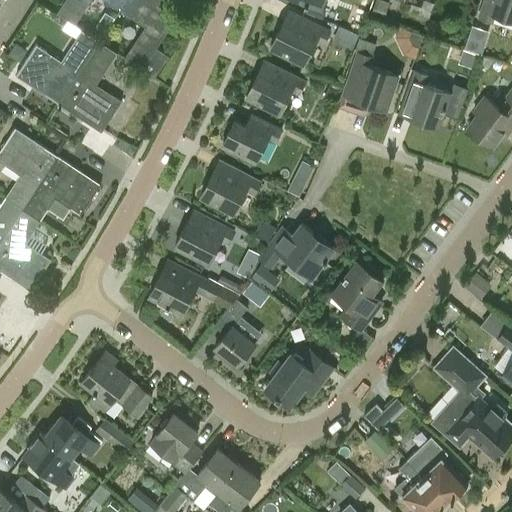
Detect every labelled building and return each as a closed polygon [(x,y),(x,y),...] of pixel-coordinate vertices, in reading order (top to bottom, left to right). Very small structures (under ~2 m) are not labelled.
[(104,0),(121,11),(127,0),(66,0),(57,13),(75,25),(91,0),(104,0)] [(171,0),(127,0),(121,11),(145,27),(125,57),(155,77),(169,56),(157,48),(184,8),(171,0)] [(511,21),(511,0),(484,0),(479,19),(491,23),(494,16),(511,21)] [(323,45),(325,41),(330,32),(300,17),(295,27),(284,22),(272,46),(305,62),(316,41),(323,45)] [(352,48),(359,32),(340,23),(332,39),(352,48)] [(473,23),(460,62),(476,67),(489,29),(473,23)] [(404,29),(401,37),(408,50),(418,53),(423,36),(404,29)] [(59,104),(100,42),(82,30),(62,62),(36,45),(16,76),(59,104)] [(355,51),(358,52),(344,95),(356,99),(352,111),(353,111),(354,107),(365,111),(370,107),(371,104),(386,109),(397,75),(368,65),(376,44),(360,38),(355,51)] [(100,42),(59,104),(102,132),(122,101),(97,85),(117,53),(100,42)] [(300,94),(306,82),(276,66),(270,78),(259,73),(247,96),(280,114),(292,90),(300,94)] [(416,70),(406,99),(418,104),(413,118),(439,127),(451,91),(426,82),(428,74),(416,70)] [(476,114),(466,127),(494,149),(500,140),(511,125),(511,87),(505,97),(505,98),(511,102),(509,107),(506,111),(499,105),(485,95),(472,112),(476,114)] [(275,143),(281,130),(252,116),(246,127),(234,121),(221,147),(254,163),(266,139),(275,143)] [(23,209),(58,155),(16,127),(0,151),(0,161),(6,165),(9,162),(24,172),(7,199),(23,209)] [(102,184),(58,155),(23,209),(39,220),(57,193),(73,204),(70,208),(81,215),(102,184)] [(290,189),(303,194),(316,163),(304,158),(290,189)] [(254,196),(261,184),(230,168),(224,179),(213,173),(200,197),(233,215),(246,192),(254,196)] [(0,208),(0,244),(23,209),(7,199),(0,208)] [(23,209),(0,244),(0,272),(1,271),(31,290),(51,260),(40,253),(37,257),(21,247),(39,220),(23,209)] [(228,244),(234,233),(204,218),(199,229),(188,224),(175,248),(207,265),(220,240),(228,244)] [(312,278),(334,249),(302,225),(289,242),(279,235),(261,260),(271,267),(281,254),(312,278)] [(239,270),(250,274),(260,251),(248,246),(239,270)] [(374,337),(363,330),(378,310),(367,303),(381,283),(355,264),(333,293),(349,305),(341,317),(359,330),(348,346),(361,356),(374,337)] [(209,277),(207,282),(179,267),(173,278),(162,272),(149,296),(182,314),(194,290),(214,301),(223,284),(209,277)] [(485,298),(492,282),(474,273),(466,289),(485,298)] [(237,368),(255,344),(261,335),(247,324),(255,315),(247,309),(248,308),(236,298),(214,326),(226,336),(215,351),(237,368)] [(511,326),(509,324),(498,338),(511,349),(511,362),(504,373),(511,379),(511,326)] [(490,405),(482,397),(486,393),(478,386),(488,375),(454,344),(433,368),(458,390),(431,422),(459,447),(460,446),(461,447),(469,438),(479,447),(480,445),(493,457),(507,441),(511,442),(511,440),(511,424),(506,419),(508,412),(497,402),(490,405)] [(312,351),(304,362),(293,354),(267,390),(284,403),(285,401),(292,406),(317,373),(325,380),(334,368),(312,351)] [(112,398),(122,405),(136,416),(151,397),(100,358),(81,382),(92,391),(86,400),(101,413),(108,403),(112,398)] [(363,412),(381,429),(397,412),(379,395),(363,412)] [(173,464),(185,473),(153,511),(174,511),(187,496),(194,501),(199,495),(190,488),(198,478),(196,476),(198,474),(190,468),(203,451),(191,442),(198,433),(174,414),(158,434),(151,443),(175,462),(173,464)] [(78,416),(71,425),(61,416),(44,438),(69,456),(71,459),(81,447),(92,456),(99,447),(98,446),(103,440),(89,430),(91,427),(78,416)] [(134,440),(105,418),(95,430),(124,453),(134,440)] [(378,429),(367,439),(384,458),(395,448),(378,429)] [(69,456),(44,438),(40,434),(24,455),(67,489),(74,479),(60,468),(69,456)] [(352,448),(343,445),(338,458),(347,461),(352,448)] [(430,468),(424,461),(415,452),(406,460),(447,503),(458,493),(460,494),(466,488),(465,486),(468,483),(443,457),(445,455),(439,448),(433,446),(425,453),(427,459),(433,466),(430,468)] [(218,449),(198,474),(196,476),(198,478),(190,488),(199,495),(207,485),(217,493),(239,465),(218,449)] [(437,511),(447,503),(406,460),(399,467),(414,484),(401,496),(416,511),(437,511)] [(228,501),(220,511),(219,511),(242,511),(239,509),(260,482),(239,465),(217,493),(228,501)] [(26,495),(42,508),(50,497),(21,474),(13,485),(26,495)] [(365,488),(350,474),(340,484),(351,495),(354,493),(357,497),(365,488)] [(103,482),(94,495),(103,501),(112,488),(103,482)] [(127,500),(142,511),(151,511),(158,504),(137,487),(127,500)] [(43,511),(45,510),(42,508),(26,495),(18,505),(0,490),(0,511),(43,511)] [(358,511),(349,502),(338,511),(358,511)]
